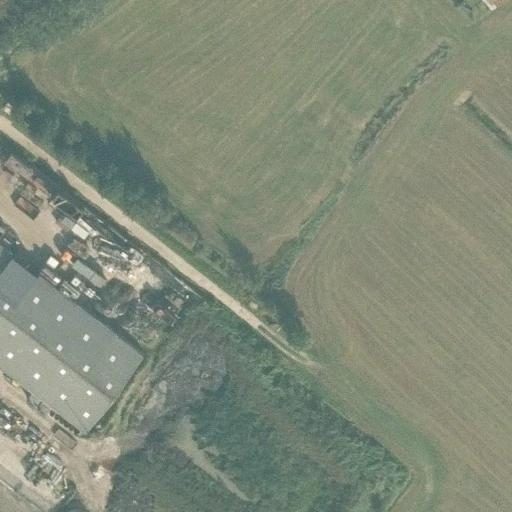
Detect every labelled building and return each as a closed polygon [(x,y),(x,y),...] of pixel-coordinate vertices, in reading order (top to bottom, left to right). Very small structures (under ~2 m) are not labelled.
[(498,0),(454,0),(474,22),(498,0)] [(143,352),(82,305),(0,241),(0,363),(85,429),(143,352)] [(154,292),(146,298),(159,315),(167,309),(154,292)] [(152,339),(160,333),(147,317),(139,323),(152,339)] [(388,474),(373,461),(365,470),(354,461),(348,468),(373,491),(388,474)]
